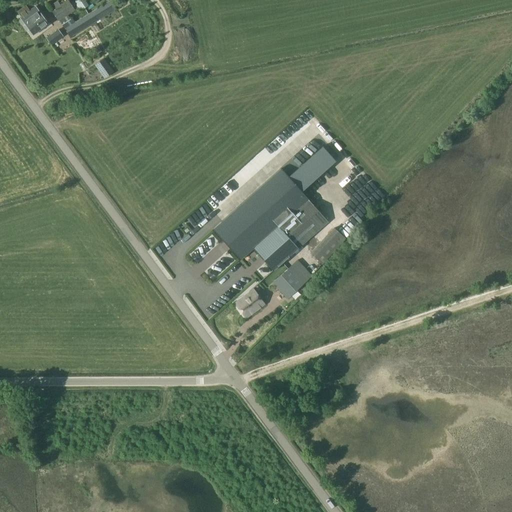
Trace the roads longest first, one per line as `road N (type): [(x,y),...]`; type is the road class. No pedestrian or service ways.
road 1 (unclassified): [(235,377),(0,59)]
road 2 (track): [(240,383),(511,292)]
road 3 (unclassified): [(0,379),(235,377)]
road 4 (unclassified): [(335,511),(235,377)]
